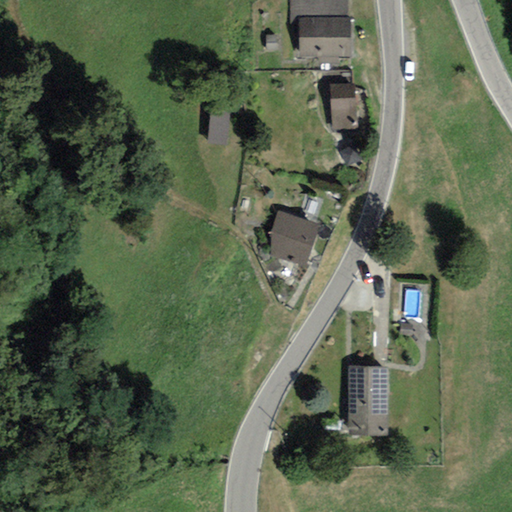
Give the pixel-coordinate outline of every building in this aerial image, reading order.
[(289,0),(290,25),(300,25),(300,59),(351,58),(350,18),(347,18),(346,0),(289,0)] [(354,83),(329,85),(332,131),(357,129),(354,83)] [(210,108),(207,144),(227,145),(230,109),(210,108)] [(346,167),(361,160),(354,146),(340,154),(346,167)] [(318,226),(277,211),(270,232),(270,257),(305,266),(318,226)] [(387,368),(348,367),(347,436),(387,436),(387,368)]
